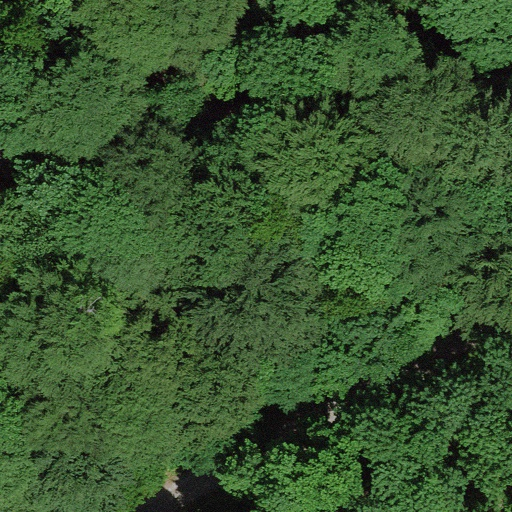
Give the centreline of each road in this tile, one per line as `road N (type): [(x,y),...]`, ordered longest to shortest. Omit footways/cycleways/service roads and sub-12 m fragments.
road 1 (track): [(0,150),(511,95)]
road 2 (track): [(143,511),(511,307)]
